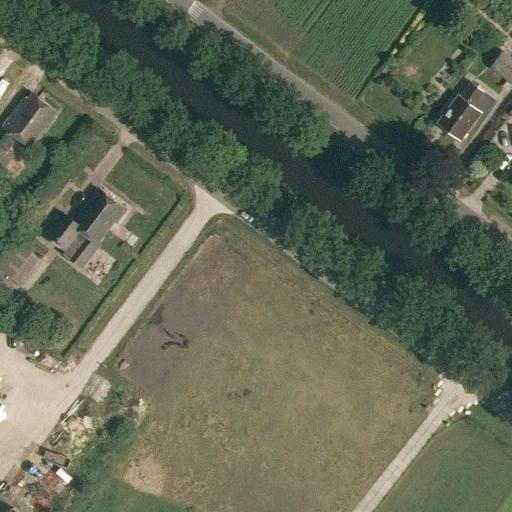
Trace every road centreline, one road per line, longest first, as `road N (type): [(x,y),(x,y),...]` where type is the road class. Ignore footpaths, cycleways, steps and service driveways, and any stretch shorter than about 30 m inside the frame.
road 1 (tertiary): [(511,411),(0,23)]
road 2 (unclassified): [(511,250),(176,0)]
